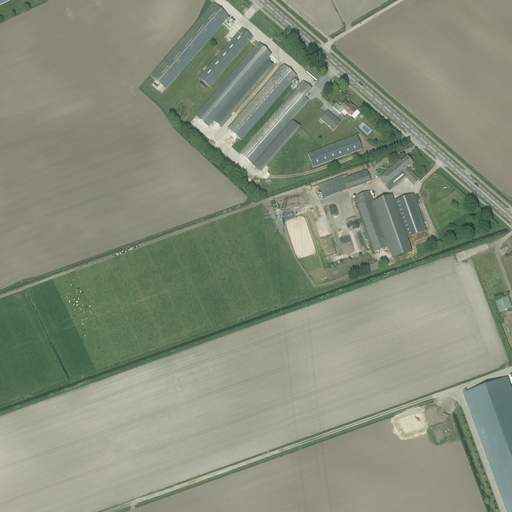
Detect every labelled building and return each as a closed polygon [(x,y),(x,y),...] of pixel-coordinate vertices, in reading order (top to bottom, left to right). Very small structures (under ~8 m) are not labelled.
[(213,4),(150,76),(156,82),(160,85),(166,90),(229,18),(213,4)] [(242,29),(232,41),(229,43),(199,78),(210,88),(249,42),(253,38),(242,29)] [(230,114),(233,111),(273,66),(269,63),(271,62),(268,59),(272,55),(259,44),(258,44),(196,115),(208,126),(214,120),(220,125),(230,114)] [(241,141),(263,115),(297,77),(283,65),(227,130),(241,141)] [(294,91),(267,122),(239,154),(253,166),(259,172),(260,173),(271,160),(298,129),(299,128),(291,121),(308,102),(308,101),(304,98),(312,90),(302,82),(295,90),(294,91)] [(362,114),(358,111),(350,104),(348,106),(345,103),(341,108),(336,104),(332,108),(340,115),(344,111),(355,121),(362,114)] [(320,119),(326,125),(332,130),(333,131),(337,126),(336,126),(333,123),(336,120),(333,117),(332,116),(330,119),(328,121),(323,116),(320,119)] [(307,154),(313,169),(362,150),(357,136),(307,154)] [(412,185),(414,183),(418,180),(411,171),(409,172),(406,168),(412,163),(407,157),(401,162),(399,161),(379,178),(390,191),(406,177),(412,185)] [(366,171),(343,179),(339,181),(338,178),(323,184),(325,190),(320,192),(322,199),(347,191),(371,183),(366,171)] [(374,253),(377,252),(378,255),(379,254),(378,251),(384,249),(385,252),(388,251),(387,248),(389,247),(374,203),(370,192),(352,198),(354,203),(356,202),(374,253)] [(427,231),(413,194),(393,202),(406,239),(427,231)] [(393,202),(392,197),(374,203),(389,247),(393,260),(411,254),(406,239),(393,202)] [(345,206),(343,206),(348,222),(355,220),(351,209),(347,210),(345,206)] [(511,308),(508,297),(495,302),(499,313),(511,308)] [(511,511),(511,391),(507,378),(467,392),(463,394),(506,511),(511,511)]
